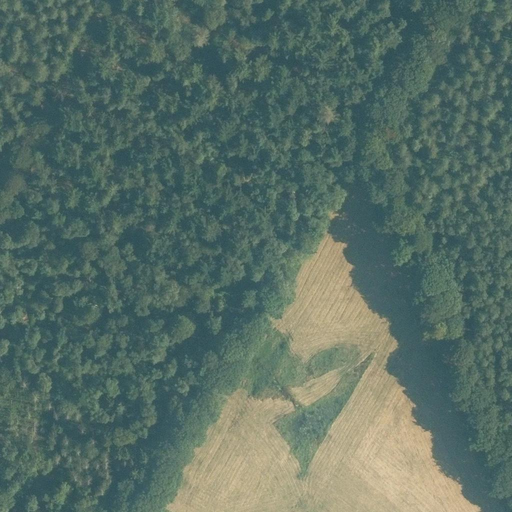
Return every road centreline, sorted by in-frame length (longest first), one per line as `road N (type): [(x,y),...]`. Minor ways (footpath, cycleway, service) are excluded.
road 1 (track): [(374,119),(372,139),(511,477)]
road 2 (track): [(374,119),(157,0)]
road 3 (track): [(108,0),(0,208)]
road 4 (track): [(447,0),(374,119)]
